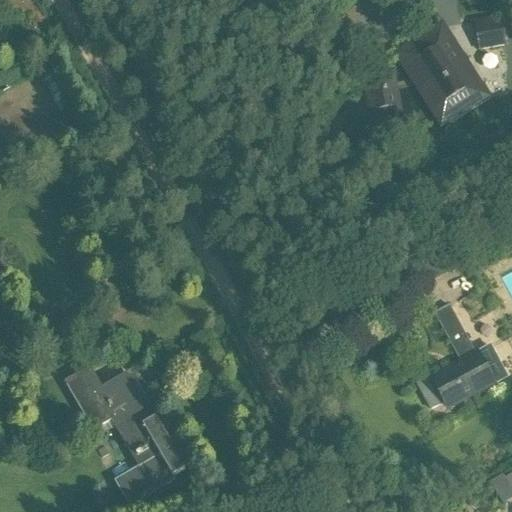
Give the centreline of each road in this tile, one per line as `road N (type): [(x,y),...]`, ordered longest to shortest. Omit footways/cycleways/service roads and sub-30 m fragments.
road 1 (track): [(356,511),(60,0)]
road 2 (unknown): [(251,333),(511,177)]
